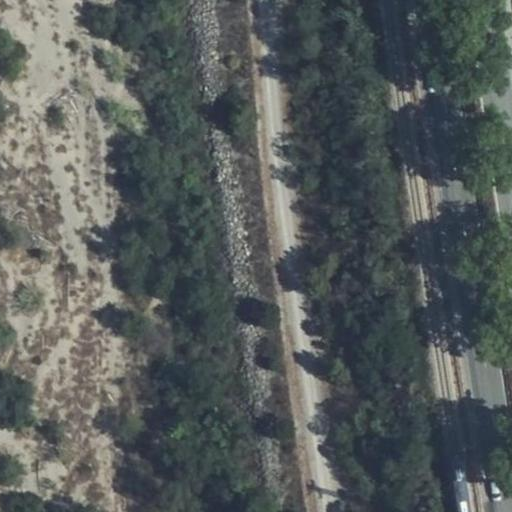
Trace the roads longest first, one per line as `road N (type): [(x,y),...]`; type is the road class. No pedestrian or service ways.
road 1 (primary): [(429,0),(507,511)]
road 2 (track): [(261,0),(336,511)]
road 3 (primary): [(511,173),(487,0)]
